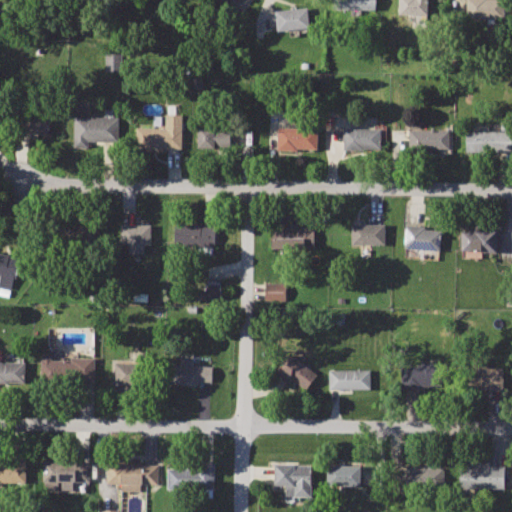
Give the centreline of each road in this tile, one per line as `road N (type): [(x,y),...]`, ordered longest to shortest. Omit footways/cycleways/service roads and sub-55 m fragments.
road 1 (residential): [(511,428),(0,420)]
road 2 (residential): [(511,190),(23,187)]
road 3 (residential): [(243,511),(249,187)]
